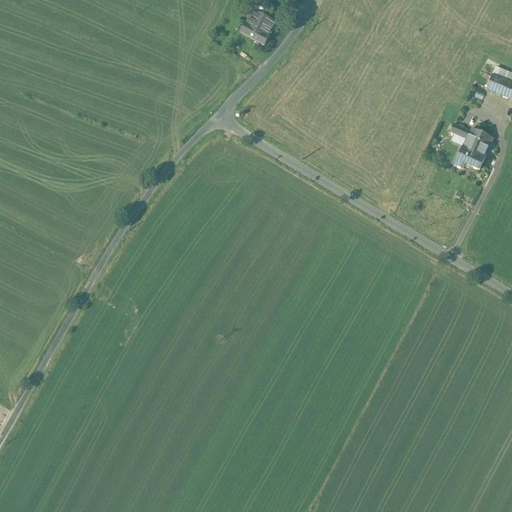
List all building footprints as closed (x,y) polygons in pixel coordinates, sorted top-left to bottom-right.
[(271,20),(256,12),(243,35),(266,47),(280,21),(272,17),(271,20)] [(511,75),(495,69),(492,76),(511,83),(511,75)] [(511,83),(492,76),(487,92),(511,101),(511,83)] [(471,133),(454,125),(450,133),(467,141),(468,137),(471,133)] [(493,139),(472,129),(471,133),(468,137),(490,147),(493,139)] [(490,147),(468,137),(467,141),(464,147),(463,147),(455,166),(463,170),(466,165),(480,171),(486,157),(485,157),(490,147)]
